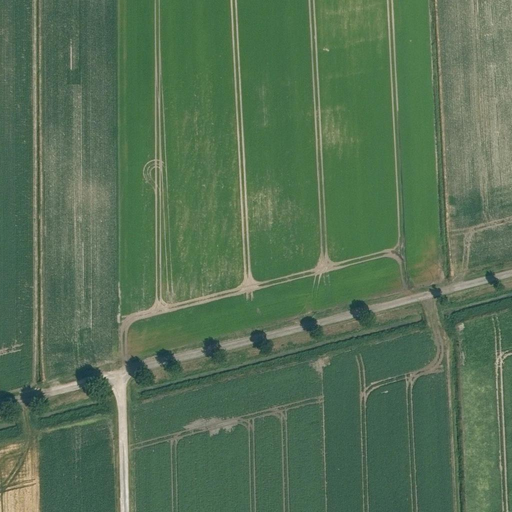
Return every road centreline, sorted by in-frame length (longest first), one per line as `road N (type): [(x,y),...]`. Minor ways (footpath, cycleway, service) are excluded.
road 1 (unclassified): [(511,274),(120,376)]
road 2 (unclassified): [(120,376),(124,511)]
road 3 (unclassified): [(120,376),(0,408)]
